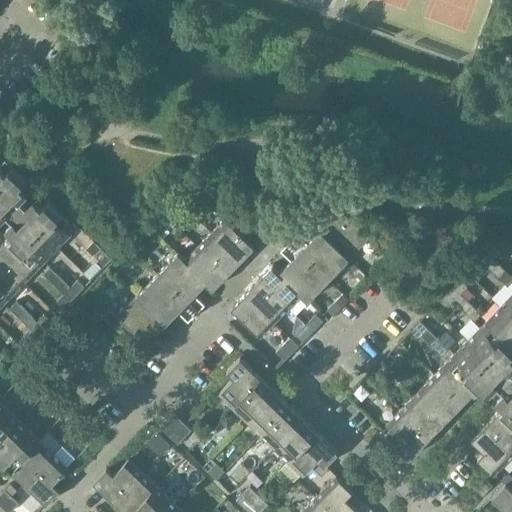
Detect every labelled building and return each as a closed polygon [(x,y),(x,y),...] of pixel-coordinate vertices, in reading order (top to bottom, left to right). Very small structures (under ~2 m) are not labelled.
[(0,219),(0,220),(7,213),(11,216),(14,219),(7,226),(15,234),(9,240),(22,253),(29,246),(45,262),(72,233),(57,218),(63,211),(50,198),(43,205),(35,198),(28,205),(25,202),(21,198),(28,191),(20,184),(27,177),(13,163),(7,170),(0,163),(0,219)] [(330,199),(322,207),(330,214),(337,206),(330,199)] [(215,208),(225,218),(232,211),(222,201),(215,208)] [(259,211),(266,218),(274,210),(267,203),(259,211)] [(320,231),(349,259),(370,238),(341,209),(320,231)] [(232,211),(225,218),(236,228),(243,221),(232,211)] [(266,218),(259,211),(251,219),(259,226),(266,218)] [(225,218),(211,233),(241,261),(255,246),(247,238),(236,228),(225,218)] [(253,231),(243,221),(236,228),(247,238),(253,231)] [(349,259),(320,231),(308,242),(298,233),(281,250),(292,260),(280,271),(279,272),(302,294),(308,301),(349,259)] [(211,233),(198,246),(227,275),(241,261),(211,233)] [(9,240),(0,248),(0,258),(25,282),(45,262),(29,246),(22,253),(9,240)] [(502,252),(494,245),(489,250),(496,257),(502,252)] [(198,246),(185,259),(207,282),(206,282),(213,289),(227,275),(198,246)] [(95,255),(105,266),(112,259),(102,248),(95,255)] [(496,257),(489,250),(484,256),(491,263),(495,259),(496,257)] [(138,295),(167,323),(179,311),(189,321),(206,304),(195,294),(206,282),(207,282),(185,259),(179,253),(138,295)] [(484,256),(479,261),(486,268),(488,266),(491,263),(484,256)] [(0,298),(5,303),(25,282),(0,258),(0,298)] [(491,263),(488,266),(498,276),(505,269),(495,259),(491,263)] [(479,261),(474,267),(481,274),(486,268),(479,261)] [(273,264),(259,279),(289,307),(302,294),(279,272),(280,271),(273,264)] [(50,267),(43,274),(54,284),(61,277),(50,267)] [(511,275),(505,269),(498,276),(508,286),(511,282),(511,275)] [(71,287),(61,277),(54,284),(64,294),(68,290),(71,287)] [(259,279),(246,293),(275,321),(289,307),(259,279)] [(78,280),(73,285),(80,292),(85,287),(78,280)] [(461,280),(456,285),(463,292),(468,287),(461,280)] [(71,287),(68,290),(75,297),(80,292),(73,285),(71,287)] [(456,285),(451,290),(458,297),(461,294),(463,292),(456,285)] [(64,294),(62,296),(69,303),(75,297),(68,290),(64,294)] [(451,290),(445,296),(453,303),(454,301),(458,297),(451,290)] [(246,293),(232,307),(261,336),(275,321),(246,293)] [(458,297),(454,301),(464,311),(471,304),(461,294),(458,297)] [(511,294),(501,305),(511,316),(511,294)] [(167,323),(138,295),(117,316),(109,308),(103,315),(118,331),(125,324),(146,344),(167,323)] [(62,296),(57,301),(64,308),(69,303),(62,296)] [(445,296),(440,301),(447,308),(453,303),(445,296)] [(17,301),(10,308),(20,318),(27,311),(17,301)] [(471,304),(464,311),(475,321),(482,314),(471,304)] [(511,316),(501,305),(481,326),(497,342),(504,335),(511,343),(511,316)] [(27,311),(20,318),(31,328),(34,325),(38,321),(27,311)] [(45,314),(39,320),(47,326),(52,321),(45,314)] [(306,324),(313,331),(324,321),(316,314),(306,324)] [(38,321),(34,325),(41,332),(47,326),(39,320),(38,321)] [(313,331),(306,324),(296,335),(303,342),(313,331)] [(31,328),(29,330),(36,337),(41,332),(34,325),(31,328)] [(505,404),(499,411),(511,423),(511,368),(511,367),(511,355),(511,354),(511,352),(511,343),(504,335),(497,342),(481,326),(454,354),(470,369),(464,376),(477,389),(483,383),(491,390),(497,383),(501,386),(504,390),(498,397),(505,404)] [(421,335),(431,345),(438,338),(428,328),(421,335)] [(29,330),(24,336),(31,343),(36,337),(29,330)] [(431,345),(442,355),(449,348),(438,338),(431,345)] [(149,347),(157,354),(164,346),(157,339),(149,347)] [(279,353),(286,360),(296,349),(289,342),(279,353)] [(454,354),(434,374),(463,403),(477,389),(464,376),(470,369),(454,354)] [(234,407),(262,378),(241,357),(227,371),(234,378),(219,393),(234,407)] [(388,369),(398,379),(405,372),(395,362),(388,369)] [(405,372),(398,379),(409,390),(415,382),(405,372)] [(434,374),(414,395),(430,411),(437,404),(450,417),(463,403),(434,374)] [(262,378),(234,407),(247,421),(276,391),(262,378)] [(276,391),(247,421),(261,434),(290,405),(276,391)] [(414,395),(401,409),(430,437),(450,417),(437,404),(430,411),(414,395)] [(0,458),(5,463),(18,450),(25,456),(40,440),(0,401),(0,458)] [(261,434),(275,447),(303,418),(290,405),(261,434)] [(430,437),(401,409),(387,423),(392,428),(385,435),(409,459),(430,437)] [(511,423),(499,411),(486,424),(511,449),(511,423)] [(167,419),(176,428),(183,421),(173,412),(167,419)] [(275,447),(289,461),(317,432),(303,418),(275,447)] [(176,428),(167,419),(160,426),(169,435),(176,428)] [(183,421),(176,428),(185,437),(192,430),(183,421)] [(511,456),(511,449),(486,424),(472,439),(485,451),(478,458),(494,474),(511,456)] [(176,428),(169,435),(178,444),(185,437),(176,428)] [(317,432),(289,461),(303,475),(312,466),(318,459),(325,466),(326,465),(339,452),(317,432)] [(5,463),(25,483),(54,453),(40,440),(25,456),(18,450),(5,463)] [(54,453),(25,483),(47,504),(60,490),(53,483),(68,467),(54,453)] [(94,481),(115,502),(144,472),(129,458),(114,474),(107,467),(94,481)] [(318,459),(312,466),(322,476),(330,468),(326,465),(325,466),(318,459)] [(115,502),(125,511),(145,511),(148,508),(142,502),(157,486),(144,472),(115,502)] [(511,475),(509,473),(501,481),(505,484),(506,483),(511,489),(511,475)] [(337,475),(316,496),(331,511),(357,511),(359,510),(346,498),(353,491),(337,475)] [(484,475),(473,486),(483,495),(493,485),(484,475)] [(492,497),(508,511),(511,511),(511,489),(506,483),(505,484),(492,497)] [(184,511),(157,486),(142,502),(148,508),(145,511),(184,511)] [(243,493),(253,502),(259,495),(250,486),(243,493)] [(0,495),(0,504),(2,507),(12,496),(5,489),(0,495)] [(237,500),(246,509),(253,502),(243,493),(237,500)] [(253,502),(262,511),(269,504),(259,495),(253,502)] [(12,496),(2,507),(7,511),(10,511),(19,503),(12,496)] [(331,511),(316,496),(300,511),(331,511)] [(253,502),(246,509),(248,511),(260,511),(262,511),(253,502)]
